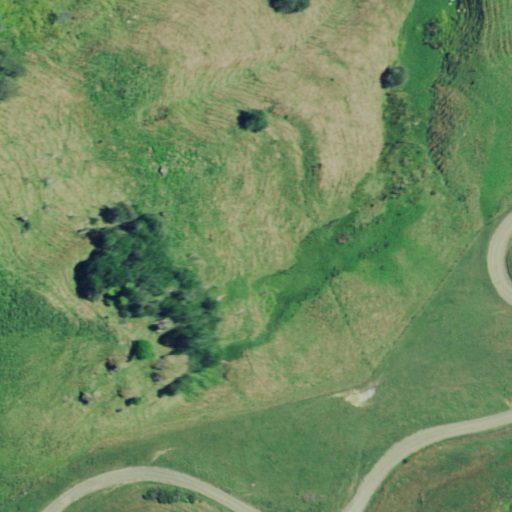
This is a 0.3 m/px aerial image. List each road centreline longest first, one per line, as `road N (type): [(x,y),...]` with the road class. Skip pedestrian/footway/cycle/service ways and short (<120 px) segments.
road 1 (unclassified): [(244,511),(181,479),(92,485),(38,511)]
road 2 (unclassified): [(511,418),(418,458),(386,480),(365,511)]
